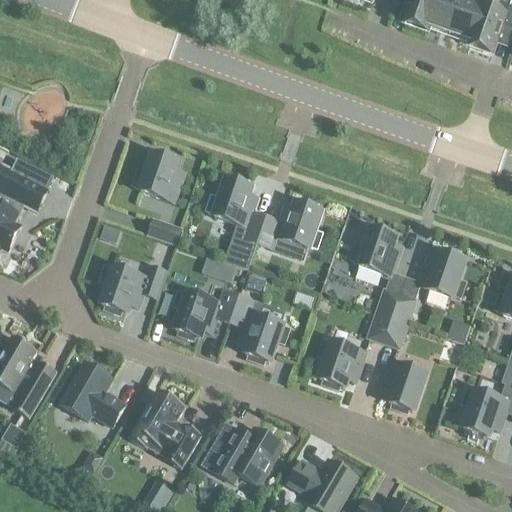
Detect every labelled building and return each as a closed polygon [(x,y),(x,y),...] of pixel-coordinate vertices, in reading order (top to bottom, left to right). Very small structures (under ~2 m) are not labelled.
[(413,0),(405,26),(428,34),(429,31),(439,0),(413,0)] [(454,0),(439,0),(429,31),(450,38),(461,2),(454,0)] [(469,0),(462,0),(461,2),(450,38),(471,45),(484,5),(469,0)] [(484,5),(471,45),(470,48),(493,56),(502,29),(511,32),(511,2),(510,2),(508,9),(486,2),(484,5)] [(139,175),(133,192),(141,195),(141,196),(174,207),(184,178),(175,175),(178,166),(174,165),(175,161),(160,156),(158,159),(154,158),(147,177),(139,175)] [(0,173),(0,197),(14,205),(10,214),(0,208),(0,257),(2,254),(7,257),(21,229),(16,227),(20,219),(19,218),(24,209),(37,216),(49,192),(2,169),(0,173)] [(257,248),(265,222),(253,217),(258,203),(248,200),(251,192),(247,190),(248,186),(233,181),(232,185),(227,183),(220,204),(212,201),(207,216),(215,219),(215,221),(245,231),(232,270),(236,271),(247,275),(248,275),(257,248)] [(265,222),(257,248),(272,253),(275,242),(308,253),(309,251),(317,254),(322,239),(314,236),(321,215),(317,214),(318,210),(303,205),(301,209),(297,207),(294,216),(285,212),(280,227),(265,222)] [(103,238),(110,213),(98,209),(91,234),(103,238)] [(154,225),(150,239),(176,248),(181,234),(154,225)] [(357,249),(351,266),(359,269),(359,270),(392,282),(394,276),(402,252),(393,249),(396,241),(391,239),(393,235),(377,230),(376,234),(372,233),(365,252),(357,249)] [(429,261),(420,285),(419,291),(452,302),(452,300),(461,302),(466,288),(457,285),(465,264),(460,263),(462,259),(446,254),(445,258),(441,256),(438,265),(429,261)] [(106,311),(105,315),(121,320),(122,316),(126,318),(129,309),(138,312),(143,298),(157,303),(166,276),(151,271),(147,282),(115,272),(114,274),(106,271),(101,286),(109,289),(102,309),(106,311)] [(250,280),(246,293),(262,299),(267,285),(250,280)] [(307,303),(307,287),(287,286),(286,302),(307,303)] [(511,322),(511,292),(508,302),(500,299),(495,314),(503,317),(503,319),(511,322)] [(188,299),(179,296),(174,311),(183,314),(176,334),(180,336),(179,340),(194,345),(195,341),(199,343),(202,334),(212,337),(217,323),(229,328),(238,301),(224,296),(220,308),(189,297),(188,299)] [(400,301),(387,297),(379,320),(392,325),(400,301)] [(238,301),(229,328),(244,333),(239,347),(248,350),(245,358),(249,360),(248,364),(264,369),(265,365),(269,367),(276,346),(285,349),(290,334),(281,331),(282,329),(250,318),(254,307),(238,301)] [(400,301),(392,325),(406,329),(414,306),(400,301)] [(392,325),(379,320),(371,343),(384,348),(392,325)] [(461,341),(461,323),(447,322),(446,341),(461,341)] [(406,329),(392,325),(384,348),(398,352),(406,329)] [(20,399),(13,412),(30,423),(57,376),(40,366),(38,369),(31,365),(37,355),(13,341),(7,351),(0,347),(0,388),(13,396),(14,395),(20,399)] [(333,346),(332,349),(324,346),(319,361),(327,364),(320,384),(324,385),(323,389),(338,394),(340,391),(344,392),(347,384),(356,387),(366,357),(333,346)] [(426,378),(393,366),(383,396),(392,399),(389,407),(393,409),(392,413),(407,418),(409,414),(413,416),(426,378)] [(84,367),(60,408),(89,425),(92,419),(113,431),(126,410),(112,402),(111,403),(104,399),(113,384),(84,367)] [(182,431),(176,427),(185,411),(158,395),(130,443),(150,455),(154,448),(168,456),(164,463),(181,473),(202,438),(184,428),(182,431)] [(510,406),(498,402),(477,395),(476,398),(468,395),(463,410),(471,412),(464,433),(468,434),(467,438),(482,444),(484,440),(488,441),(491,433),(500,436),(510,406)] [(7,433),(1,444),(2,444),(16,453),(26,436),(16,430),(12,436),(7,433)] [(238,480),(255,491),(258,492),(283,450),(254,434),(246,449),(235,442),(236,441),(234,441),(226,454),(215,448),(202,470),(233,488),(238,480)] [(313,511),(339,511),(357,483),(328,466),(320,480),(313,476),(314,474),(302,467),(289,489),(308,501),(304,507),(313,511)] [(148,498),(141,510),(145,511),(164,511),(166,509),(148,498)]
